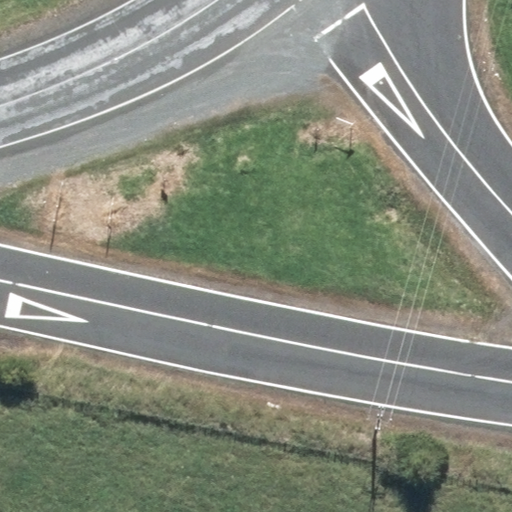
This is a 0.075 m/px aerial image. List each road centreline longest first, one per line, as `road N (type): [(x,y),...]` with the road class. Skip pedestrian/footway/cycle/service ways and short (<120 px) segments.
road 1 (tertiary): [(0,280),(511,381)]
road 2 (tertiary): [(361,0),(403,76),(511,216)]
road 3 (secondary): [(0,106),(82,76),(216,0)]
